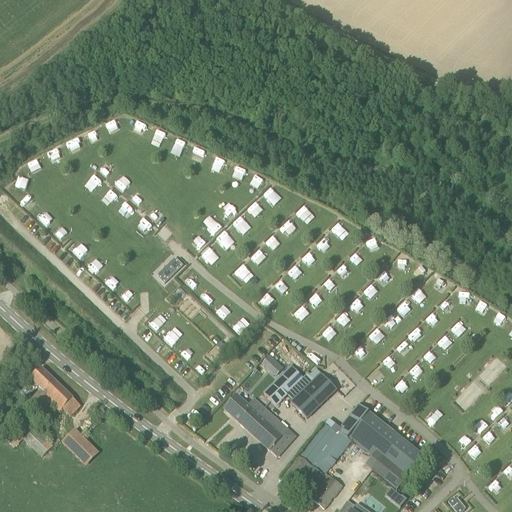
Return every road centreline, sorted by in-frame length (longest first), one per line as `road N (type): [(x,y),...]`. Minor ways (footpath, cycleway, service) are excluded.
road 1 (secondary): [(263,511),(79,377),(0,306)]
road 2 (track): [(511,87),(495,99),(462,97),(276,0)]
